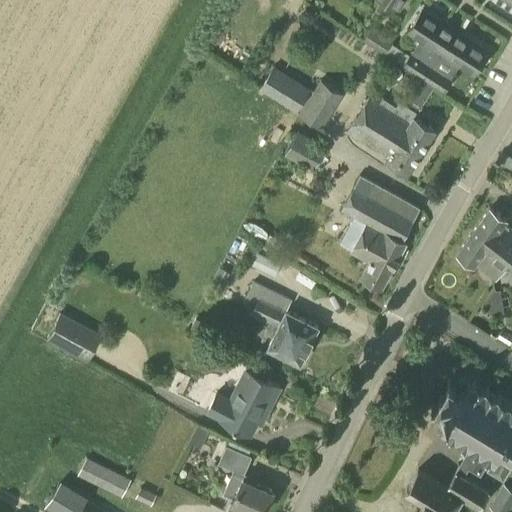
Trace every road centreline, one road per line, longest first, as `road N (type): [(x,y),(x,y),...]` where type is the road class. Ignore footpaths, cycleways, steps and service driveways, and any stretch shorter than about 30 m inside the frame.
road 1 (tertiary): [(303,511),(405,294)]
road 2 (tertiary): [(405,294),(511,103)]
road 3 (residential): [(511,361),(405,294)]
